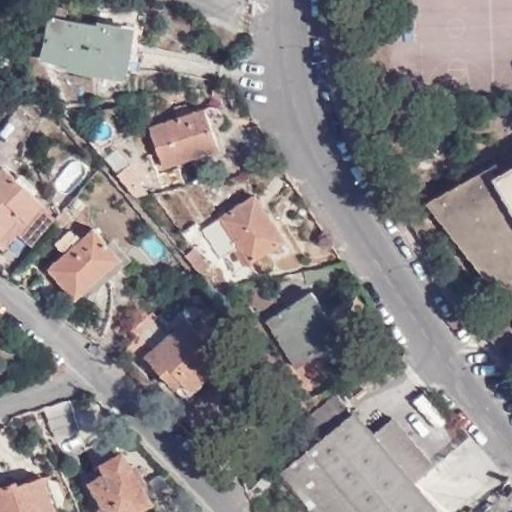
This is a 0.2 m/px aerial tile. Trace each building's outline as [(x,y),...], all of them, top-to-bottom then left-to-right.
[(126,73),(133,32),(54,18),(46,58),(126,73)] [(218,147),(205,108),(157,122),(170,162),(218,147)] [(427,203),(511,313),(511,168),(495,178),(489,165),(427,203)] [(0,169),(0,236),(20,215),(26,221),(42,203),(2,167),(0,169)] [(284,239),(256,195),(219,217),(248,261),(284,239)] [(20,215),(0,236),(0,244),(4,249),(28,222),(26,221),(20,215)] [(125,263),(107,243),(93,226),(47,269),(75,299),(88,288),(102,275),(107,280),(125,263)] [(153,273),(173,266),(159,230),(139,238),(153,273)] [(112,239),(107,243),(125,263),(130,258),(112,239)] [(102,275),(88,288),(92,293),(107,280),(102,275)] [(327,316),(311,292),(262,322),(293,368),(332,343),(317,322),(327,316)] [(221,359),(186,318),(143,356),(179,396),(221,359)] [(472,511),(470,510),(467,511),(437,511),(415,484),(434,467),(393,419),(373,435),(337,394),(295,431),(311,449),(281,475),(312,511),(472,511)] [(438,431),(447,423),(423,397),(414,405),(438,431)] [(34,411),(39,422),(48,419),(54,440),(79,432),(70,400),(34,411)] [(135,511),(151,503),(122,452),(101,463),(107,473),(90,484),(102,506),(100,508),(102,511),(135,511)] [(0,511),(53,511),(43,477),(19,484),(17,480),(0,485),(0,511)] [(482,503),(490,511),(509,511),(511,510),(511,491),(505,483),(482,503)]
